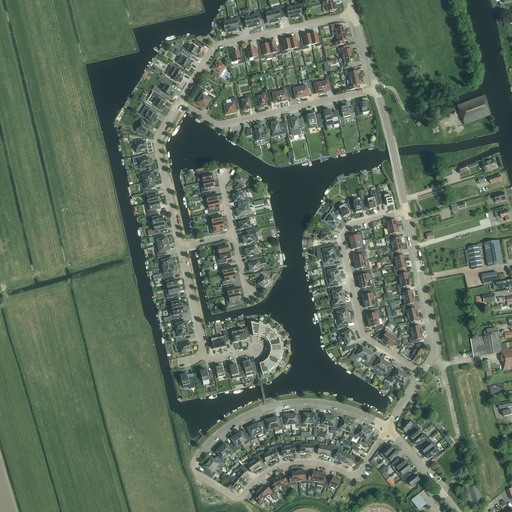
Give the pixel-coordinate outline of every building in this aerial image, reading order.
[(324,13),(327,12),(329,11),(330,12),(334,12),(334,10),(337,10),(335,3),(329,4),(329,1),(321,3),(324,13)] [(293,7),(295,18),(299,17),(299,16),(302,15),(300,10),(303,9),(302,3),(299,4),(299,5),(293,7)] [(295,18),(293,7),(289,8),(288,5),(282,6),(284,13),(287,13),(288,18),(291,18),(292,19),(295,18)] [(272,12),(274,23),(278,22),(277,21),(280,20),(279,14),(283,14),(281,6),(275,8),(276,11),(272,12)] [(274,23),(272,12),(267,13),(267,10),(261,11),(263,18),(266,17),(267,23),(270,23),(270,24),(274,23)] [(253,28),(257,27),(256,26),(259,25),(258,19),(261,19),(259,11),(254,12),(255,15),(250,16),(253,28)] [(253,28),(250,16),(246,17),(246,14),(240,16),(242,23),(245,22),(246,28),(249,27),(249,28),(253,28)] [(229,21),(232,32),(235,31),(235,30),(238,30),(237,26),(241,25),(239,17),(235,18),(236,20),(229,21)] [(232,32),(229,21),(223,22),(223,21),(218,22),(220,30),(224,29),(225,33),(228,32),(228,33),(232,32)] [(338,25),(331,27),(332,33),(333,37),(336,36),(346,34),(345,27),(339,28),(338,25)] [(310,35),(312,45),(316,44),(317,47),(322,46),(321,38),(318,39),(316,33),(310,35)] [(348,40),(346,34),(336,36),(337,40),(334,41),(335,46),(342,45),(342,42),(348,40)] [(312,45),(310,35),(303,36),(304,42),(301,43),(303,50),(309,49),(308,46),(312,45)] [(289,39),(291,49),(295,49),(296,51),(301,50),(300,43),(297,44),(295,38),(289,39)] [(291,49),(289,39),(282,41),(283,47),(281,47),(282,55),(288,53),(287,50),(291,49)] [(271,55),(271,58),(276,57),(276,56),(280,55),(279,48),(276,48),(275,42),(268,44),(271,55)] [(271,58),(271,55),(268,44),(261,45),(263,51),(259,52),(260,59),(265,58),(266,59),(271,58)] [(197,54),(198,54),(200,51),(199,51),(199,50),(191,45),(187,51),(182,48),(180,52),(190,58),(192,54),(196,56),(197,54)] [(247,49),(247,52),(246,52),(247,56),(248,55),(249,59),(253,58),(254,61),(259,60),(258,52),(255,53),(254,47),(251,48),(251,47),(247,47),(247,49)] [(345,47),(338,49),(339,55),(342,54),(343,58),(353,56),(351,49),(346,50),(345,47)] [(231,56),(232,59),(230,59),(231,63),(238,61),(238,64),(244,63),(243,56),(239,56),(238,51),(231,52),(232,55),(231,56)] [(188,69),(189,70),(190,67),(190,66),(191,64),(188,61),(189,59),(182,54),(181,57),(182,58),(179,64),(187,69),(188,69)] [(354,62),(353,56),(343,58),(344,62),(341,63),(342,68),(349,67),(349,64),(354,62)] [(218,79),(219,77),(219,76),(220,74),(220,75),(226,66),(217,61),(212,69),(215,72),(212,76),(218,79)] [(179,71),(171,66),(166,74),(173,79),(172,80),(176,82),(176,81),(179,83),(179,82),(180,83),(182,80),(181,79),(183,77),(178,73),(179,71)] [(352,72),(352,69),(345,71),(346,77),(349,76),(350,80),(360,78),(358,71),(352,72)] [(321,83),(323,94),(327,94),(327,92),(330,92),(328,86),(331,85),(329,75),(326,76),(326,79),(324,79),(325,82),(321,83)] [(171,97),(173,94),(172,93),(174,91),(169,87),(171,84),(160,77),(158,81),(164,84),(160,90),(170,96),(171,96),(171,97)] [(349,90),(356,89),(355,86),(361,84),(360,78),(350,80),(350,84),(348,85),(349,90)] [(323,94),(321,83),(314,84),(314,81),(310,82),(312,91),(315,91),(316,95),(319,94),(319,95),(323,94)] [(300,88),(302,98),(309,96),(307,91),(310,90),(309,83),(303,84),(304,87),(300,88)] [(302,98),(300,88),(296,89),(295,86),(289,87),(291,94),(294,93),(295,99),(302,98)] [(279,92),(281,103),(288,101),(286,95),(289,95),(288,87),(282,88),(283,91),(279,92)] [(281,103),(279,92),(275,93),(274,90),(269,92),(270,99),(273,98),(274,104),(281,103)] [(163,110),(165,107),(164,107),(166,104),(163,102),(164,100),(164,101),(165,99),(153,92),(151,95),(154,97),(150,103),(153,104),(153,105),(156,107),(162,110),(163,110)] [(265,100),(268,99),(267,92),(261,93),(262,96),(258,97),(258,101),(257,101),(258,104),(259,104),(260,107),(261,108),(264,108),(264,106),(267,106),(265,100)] [(202,94),(196,103),(205,108),(208,103),(211,105),(215,98),(210,95),(209,98),(202,94)] [(243,108),(244,111),(245,112),(248,111),(248,110),(251,109),(249,103),(253,103),(251,94),(245,96),(246,100),(242,101),(242,104),(241,104),(242,108),(243,108)] [(484,96),(457,106),(464,125),(489,116),(484,96)] [(224,105),(226,115),(236,113),(235,107),(238,106),(236,98),(230,99),(231,103),(224,105)] [(367,102),(360,103),(361,107),(356,108),(358,116),(363,115),(363,113),(368,112),(369,115),(372,115),(369,102),(367,102)] [(154,123),(155,123),(157,120),(156,120),(157,117),(154,115),(156,112),(147,106),(141,115),(154,123)] [(349,110),(348,106),(341,108),(343,118),(350,116),(350,118),(355,117),(353,109),(349,110)] [(325,118),(327,126),(333,124),(338,123),(336,113),(331,114),(330,110),(324,111),(324,114),(323,115),(324,119),(325,118)] [(316,126),(322,125),(320,117),(315,118),(314,114),(307,115),(308,118),(307,118),(308,122),(309,122),(310,129),(317,127),(316,126)] [(301,132),(305,131),(303,122),(299,123),(297,117),(295,118),(294,117),(291,118),(291,119),(291,122),(290,122),(291,126),(290,126),(292,135),(301,134),(301,135),(301,132)] [(141,132),(146,135),(150,129),(146,127),(148,123),(142,119),(139,123),(141,124),(136,132),(139,134),(141,132)] [(272,133),(273,137),(286,134),(284,125),(279,126),(278,122),(275,122),(275,121),(271,122),(272,123),(271,123),(272,126),(271,126),(272,130),(273,130),(273,133),(272,133)] [(256,137),(256,141),(257,141),(264,139),(264,140),(269,139),(267,128),(262,129),(261,125),(258,126),(258,125),(255,126),(255,127),(254,127),(255,130),(254,130),(255,134),(256,134),(257,137),(256,137)] [(147,149),(145,142),(139,143),(139,140),(131,142),(132,145),(135,144),(137,153),(141,152),(140,150),(147,149)] [(149,161),(149,158),(143,159),(142,156),(132,158),(134,164),(139,163),(141,169),(145,168),(144,166),(150,165),(150,164),(151,164),(150,161),(149,161)] [(482,164),(485,173),(497,168),(494,160),(491,161),(490,160),(486,162),(486,163),(482,164)] [(457,167),(457,168),(459,173),(468,170),(466,163),(457,167)] [(203,182),(213,180),(211,174),(206,175),(205,171),(197,173),(199,179),(197,179),(198,183),(203,182)] [(144,183),(154,181),(152,174),(146,175),(146,172),(138,174),(139,180),(143,179),(144,183)] [(241,177),(238,175),(234,181),(239,184),(238,187),(234,187),(235,191),(241,189),(247,180),(244,179),(245,178),(242,176),(241,177)] [(489,179),(491,184),(503,180),(501,175),(489,179)] [(213,180),(203,182),(204,187),(201,187),(202,193),(209,191),(209,188),(214,187),(213,180)] [(154,181),(144,183),(141,184),(142,188),(143,193),(150,191),(149,189),(155,187),(154,181)] [(369,210),(376,208),(375,202),(378,202),(375,190),(371,191),(370,191),(371,198),(367,199),(368,203),(367,203),(368,207),(369,207),(369,210)] [(236,195),(233,195),(233,196),(232,196),(233,200),(234,199),(234,202),(240,201),(241,205),(248,203),(246,192),(240,194),(240,193),(236,193),(236,195)] [(148,204),(158,202),(157,195),(151,196),(150,193),(143,195),(144,201),(147,200),(148,204)] [(207,203),(218,201),(216,194),(210,196),(210,193),(202,194),(204,200),(207,199),(207,203)] [(361,205),(365,204),(363,193),(358,194),(359,198),(354,199),(353,201),(356,213),(363,211),(361,205)] [(386,206),(393,204),(395,203),(395,201),(392,201),(390,194),(384,196),(383,193),(378,194),(380,203),(385,202),(386,206)] [(504,193),(494,195),(492,196),(492,199),(495,199),(496,202),(506,200),(504,193)] [(351,207),(350,200),(347,201),(347,203),(345,205),(345,204),(339,208),(340,211),(339,211),(341,215),(342,214),(344,217),(350,214),(348,210),(349,209),(349,208),(351,207)] [(218,201),(207,203),(208,208),(206,208),(207,210),(208,214),(214,213),(213,209),(219,208),(218,201)] [(158,202),(148,204),(149,208),(146,209),(148,215),(155,214),(154,210),(160,208),(158,202)] [(242,209),(236,210),(237,213),(236,213),(236,217),(238,216),(238,217),(241,216),(241,217),(245,217),(244,215),(251,214),(249,204),(241,206),(242,209)] [(336,227),(340,222),(335,218),(338,214),(333,207),(327,217),(330,218),(327,222),(336,227)] [(494,212),(495,212),(496,218),(501,216),(501,219),(505,218),(506,221),(511,220),(508,211),(505,212),(504,209),(500,210),(494,212)] [(212,224),(222,222),(221,215),(215,217),(214,214),(207,215),(208,221),(211,220),(212,224)] [(153,225),(163,223),(162,216),(156,218),(155,215),(148,216),(149,222),(152,221),(153,225)] [(382,220),(384,225),(387,225),(387,228),(395,227),(398,226),(396,220),(390,221),(390,218),(382,220)] [(246,220),(242,221),(242,222),(239,223),(238,224),(239,227),(240,227),(240,230),(246,228),(247,232),(254,230),(253,224),(250,225),(249,220),(246,221),(246,220)] [(222,222),(212,224),(213,228),(210,229),(211,234),(219,233),(218,230),(224,229),(222,222)] [(163,223),(153,225),(154,229),(151,230),(152,235),(159,234),(159,231),(165,230),(163,223)] [(398,226),(395,227),(387,228),(389,234),(385,235),(385,238),(386,238),(394,236),(393,233),(399,232),(398,226)] [(324,242),(328,242),(328,241),(331,242),(331,241),(332,241),(333,238),(332,237),(332,235),(326,234),(327,230),(316,229),(315,235),(321,236),(321,240),(324,240),(324,242)] [(248,236),(242,237),(243,240),(242,240),(242,244),(244,244),(247,243),(247,245),(251,244),(251,243),(254,242),(254,243),(257,242),(257,241),(258,241),(257,237),(256,237),(255,232),(247,233),(248,236)] [(355,236),(349,237),(350,244),(360,241),(360,238),(363,237),(361,232),(354,233),(355,236)] [(158,246),(168,244),(166,237),(161,239),(160,236),(153,237),(154,243),(157,242),(158,246)] [(400,238),(396,239),(395,236),(394,236),(386,238),(388,247),(391,246),(401,244),(400,238)] [(363,241),(360,241),(350,244),(352,250),(357,248),(358,252),(365,250),(364,244),(367,244),(367,245),(369,245),(368,240),(363,241)] [(503,264),(499,240),(484,243),(488,267),(503,264)] [(219,254),(229,252),(230,251),(229,248),(228,248),(228,245),(222,247),(221,242),(213,244),(215,251),(218,250),(219,254)] [(168,244),(158,246),(159,250),(156,251),(157,256),(164,255),(164,252),(169,251),(168,244)] [(401,244),(391,246),(393,252),(391,252),(391,255),(398,254),(397,251),(403,250),(401,244)] [(482,268),(478,245),(468,247),(472,270),(482,268)] [(316,249),(317,254),(323,253),(324,257),(334,255),(333,248),(327,249),(326,246),(316,249)] [(257,247),(252,248),(252,247),(248,248),(248,249),(245,250),(245,251),(244,251),(245,254),(246,254),(247,257),(251,256),(252,260),(260,258),(259,254),(258,254),(257,247)] [(359,256),(353,257),(355,263),(365,261),(364,257),(367,257),(366,251),(358,253),(359,256)] [(229,252),(219,254),(220,258),(217,259),(218,264),(225,263),(225,260),(231,259),(229,252)] [(398,257),(398,254),(391,255),(390,255),(392,261),(394,260),(395,264),(405,261),(404,255),(398,257)] [(322,262),(323,267),(331,266),(330,263),(336,261),(334,255),(324,257),(325,261),(322,262)] [(162,267),(173,265),(171,258),(165,260),(164,256),(157,257),(159,264),(162,263),(162,267)] [(265,258),(249,261),(250,264),(248,265),(249,267),(248,268),(249,271),(250,271),(253,271),(253,272),(257,271),(257,270),(260,269),(259,265),(266,263),(265,258)] [(368,260),(365,261),(355,263),(356,269),(362,268),(362,271),(370,269),(369,264),(368,260)] [(405,261),(395,264),(396,267),(393,268),(394,273),(402,272),(401,269),(407,268),(405,261)] [(173,265),(162,267),(163,271),(160,272),(162,278),(169,277),(168,273),(174,272),(173,265)] [(224,275),(234,273),(232,266),(226,267),(226,265),(220,266),(220,269),(222,269),(224,275)] [(329,278),(339,276),(337,269),(332,270),(331,267),(324,269),(325,274),(328,274),(329,278)] [(371,274),(370,270),(363,272),(363,275),(358,276),(359,283),(369,280),(368,275),(371,274)] [(399,281),(409,279),(408,273),(402,274),(402,272),(394,273),(395,276),(398,275),(399,281)] [(499,282),(497,272),(482,275),(484,285),(499,282)] [(234,273),(224,275),(225,281),(222,282),(223,285),(230,284),(229,281),(235,279),(235,277),(236,276),(235,273),(234,273)] [(260,273),(254,275),(255,278),(258,277),(261,279),(258,284),(260,286),(259,287),(262,289),(263,288),(265,285),(266,286),(268,282),(267,282),(269,279),(260,273)] [(328,284),(329,288),(337,286),(337,283),(340,282),(339,276),(329,278),(330,284),(328,284)] [(167,288),(177,286),(176,279),(172,280),(172,277),(162,279),(163,285),(166,284),(167,288)] [(409,279),(399,281),(400,285),(397,286),(398,291),(406,289),(405,286),(411,285),(409,279)] [(494,290),(511,286),(511,279),(493,283),(494,290)] [(367,291),(374,289),(373,283),(370,284),(369,280),(359,283),(360,289),(366,287),(367,291)] [(228,296),(238,294),(237,287),(231,288),(230,285),(223,287),(224,290),(227,290),(228,296)] [(177,286),(167,288),(168,293),(165,293),(166,299),(174,297),(173,294),(179,293),(177,286)] [(336,291),(336,288),(328,289),(329,295),(332,294),(333,298),(344,296),(343,296),(345,296),(344,292),(343,292),(342,289),(336,291)] [(363,302),(374,300),(376,299),(374,289),(367,291),(368,295),(362,296),(363,302)] [(403,299),(413,297),(412,291),(406,292),(406,289),(398,291),(399,296),(402,295),(403,299)] [(238,294),(228,296),(229,300),(226,301),(228,307),(235,306),(234,302),(240,300),(239,298),(240,297),(240,294),(238,294)] [(485,303),(491,302),(496,301),(495,294),(484,295),(484,297),(485,303)] [(331,303),(333,309),(340,307),(339,304),(345,303),(344,296),(333,298),(334,303),(331,303)] [(402,308),(410,307),(409,304),(415,303),(413,297),(403,299),(404,305),(402,306),(402,308)] [(172,310),(182,307),(181,301),(175,302),(174,299),(167,301),(168,306),(171,305),(172,310)] [(371,310),(378,308),(377,303),(376,299),(374,300),(363,302),(365,308),(370,307),(371,310)] [(182,307),(172,310),(173,314),(170,314),(171,320),(178,318),(178,315),(184,314),(182,307)] [(410,310),(410,307),(402,308),(403,314),(406,313),(407,317),(417,314),(416,308),(410,310)] [(333,310),(334,316),(337,315),(338,319),(349,317),(348,313),(347,313),(347,310),(341,312),(340,309),(333,310)] [(372,314),(366,315),(368,322),(378,319),(381,319),(380,315),(379,310),(372,311),(372,314)] [(406,326),(413,324),(413,322),(419,320),(417,314),(407,317),(408,320),(405,321),(406,326)] [(349,317),(338,319),(339,323),(336,324),(337,329),(344,328),(344,325),(350,324),(349,321),(350,320),(349,317)] [(383,328),(382,324),(379,325),(378,321),(378,320),(378,319),(368,322),(369,328),(375,326),(376,330),(382,329),(383,328)] [(177,331),(187,328),(185,322),(180,323),(179,320),(172,322),(173,327),(176,327),(177,331)] [(257,336),(259,322),(255,323),(251,323),(253,335),(253,336),(257,336)] [(261,337),(267,325),(263,324),(259,322),(257,336),(261,337)] [(411,334),(421,332),(420,326),(414,327),(413,324),(406,326),(407,331),(410,331),(411,334)] [(267,325),(261,337),(265,340),(274,329),(270,327),(267,325)] [(488,336),(499,334),(498,328),(497,325),(494,325),(495,329),(487,330),(487,332),(485,332),(485,336),(488,335),(488,336)] [(238,331),(240,341),(247,340),(246,334),(248,333),(247,327),(244,328),(244,330),(238,331)] [(187,328),(177,331),(178,337),(175,338),(176,342),(183,340),(183,336),(188,335),(187,328)] [(389,334),(390,331),(386,328),(382,334),(384,336),(381,340),(387,343),(392,336),(389,334)] [(274,329),(265,340),(267,343),(279,336),(276,333),(274,329)] [(339,342),(355,336),(353,332),(352,333),(351,330),(346,332),(344,330),(338,332),(340,338),(342,336),(344,340),(339,342)] [(240,341),(238,331),(232,333),(231,331),(228,332),(230,339),(233,339),(234,343),(240,341)] [(218,338),(220,348),(226,347),(225,341),(228,340),(226,332),(223,333),(224,337),(218,338)] [(421,332),(411,334),(412,338),(409,339),(410,344),(417,342),(417,339),(423,338),(421,332)] [(499,334),(483,337),(471,339),(472,348),(473,351),(467,353),(468,357),(473,355),(474,357),(502,353),(502,351),(508,350),(507,343),(506,343),(506,344),(501,345),(499,334)] [(280,340),(279,336),(267,343),(269,347),(283,344),(280,340)] [(355,336),(339,342),(341,346),(342,346),(345,352),(353,349),(351,345),(356,343),(355,340),(356,339),(355,336)] [(398,347),(401,342),(392,336),(387,343),(392,347),(395,342),(397,344),(396,346),(398,347)] [(220,348),(218,338),(211,340),(211,337),(207,337),(209,346),(212,346),(213,350),(220,348)] [(177,346),(180,345),(182,354),(186,353),(186,351),(192,350),(190,343),(184,344),(183,340),(176,342),(177,346)] [(413,353),(421,358),(424,352),(419,349),(421,346),(422,346),(422,343),(416,345),(416,347),(413,353)] [(283,352),(282,347),(283,344),(269,347),(269,351),(283,352)] [(351,356),(357,359),(356,360),(356,361),(358,363),(360,362),(367,350),(362,347),(358,352),(355,349),(351,356)] [(370,359),(373,354),(371,352),(371,351),(368,349),(368,350),(367,350),(360,362),(359,363),(368,369),(369,367),(373,361),(370,359)] [(511,369),(511,349),(508,350),(502,351),(502,353),(502,356),(501,356),(503,370),(511,369)] [(268,355),(281,360),(282,355),(283,352),(269,351),(268,355)] [(410,351),(407,356),(417,363),(421,358),(413,353),(410,351)] [(281,360),(268,355),(266,358),(277,367),(279,363),(281,360)] [(277,367),(266,358),(263,361),(270,373),(271,373),(274,369),(277,367)] [(374,361),(370,368),(373,370),(373,373),(377,375),(385,362),(380,358),(376,363),(374,361)] [(246,376),(253,375),(257,374),(255,365),(251,365),(250,361),(243,363),(244,366),(243,366),(244,370),(245,370),(246,376)] [(270,373),(263,361),(259,363),(259,364),(263,376),(267,374),(270,373)] [(391,365),(385,362),(377,375),(380,377),(382,376),(383,376),(386,378),(390,372),(388,370),(391,365)] [(236,364),(230,366),(230,369),(229,370),(230,373),(231,373),(232,379),(242,377),(240,368),(237,369),(236,364)] [(216,368),(216,371),(215,371),(216,375),(217,375),(218,378),(224,377),(225,379),(229,378),(227,369),(223,370),(222,366),(220,367),(219,366),(216,366),(216,368)] [(398,382),(403,373),(404,372),(400,370),(400,371),(397,369),(394,374),(392,373),(387,380),(392,383),(394,379),(398,382)] [(209,380),(210,385),(211,388),(214,387),(213,385),(214,385),(212,375),(208,376),(207,370),(200,371),(202,381),(209,380)] [(407,380),(409,377),(403,373),(398,382),(403,385),(401,388),(405,390),(410,382),(407,380)] [(188,378),(187,374),(180,376),(181,379),(180,379),(181,383),(182,383),(183,388),(190,387),(190,389),(195,388),(193,377),(188,378)] [(511,406),(511,400),(498,404),(499,409),(511,406)] [(424,409),(418,404),(415,407),(421,413),(424,409)] [(303,419),(300,420),(301,427),(303,427),(306,427),(306,424),(309,424),(310,414),(304,413),(303,419)] [(297,420),(296,414),(290,415),(291,425),(295,424),(295,427),(298,427),(301,427),(300,420),(297,420)] [(316,414),(310,414),(309,424),(313,424),(313,427),(316,427),(318,428),(319,420),(316,420),(316,414)] [(282,422),(283,429),(283,428),(286,427),(285,426),(291,425),(290,415),(284,415),(285,421),(282,422)] [(319,420),(318,428),(321,428),(323,428),(324,425),(327,426),(329,416),(323,415),(322,420),(319,420)] [(334,423),(336,417),(329,416),(327,426),(331,427),(330,431),(330,433),(335,434),(335,432),(337,424),(334,423)] [(283,429),(282,422),(279,423),(277,417),(271,419),(274,429),(277,428),(278,430),(281,430),(283,429)] [(265,420),(267,426),(264,427),(266,433),(266,434),(268,433),(268,432),(268,430),(274,429),(271,419),(265,420)] [(337,424),(335,432),(336,431),(340,432),(341,430),(345,431),(348,421),(343,419),(340,425),(337,424)] [(405,432),(409,428),(411,430),(416,424),(415,423),(412,421),(410,423),(407,420),(400,428),(405,432)] [(354,423),(348,421),(345,431),(348,432),(347,435),(350,436),(352,437),(355,430),(352,429),(354,423)] [(261,428),(258,423),(252,426),(257,435),(260,433),(261,436),(264,435),(266,434),(266,433),(264,427),(261,428)] [(416,424),(411,430),(413,432),(408,436),(413,440),(420,433),(418,431),(420,429),(418,427),(416,424)] [(249,434),(247,435),(250,442),(253,440),(255,439),(254,437),(257,435),(252,426),(247,428),(249,434)] [(361,426),(358,431),(355,430),(352,437),(354,438),(357,439),(358,436),(361,438),(366,429),(361,426)] [(372,432),(366,429),(361,438),(364,440),(363,443),(369,446),(373,440),(369,437),(372,432)] [(244,437),(241,432),(235,435),(241,444),(244,442),(246,444),(248,443),(250,442),(247,435),(244,437)] [(423,443),(429,438),(427,436),(425,434),(423,436),(420,433),(413,440),(417,445),(421,441),(423,443)] [(231,446),(236,452),(238,450),(240,449),(238,446),(241,444),(235,435),(230,439),(234,444),(231,446)] [(425,445),(420,449),(424,454),(436,445),(433,442),(432,442),(431,441),(429,438),(423,443),(425,445)] [(306,454),(306,444),(302,444),(302,441),(300,441),(296,442),(297,448),(300,448),(300,454),(306,454)] [(315,448),(316,442),(312,441),(310,441),(310,444),(306,444),(306,454),(312,454),(312,448),(315,448)] [(287,446),(289,455),(295,454),(294,449),(297,448),(296,442),(292,443),(293,445),(287,446)] [(318,449),(317,454),(323,455),(325,446),(319,445),(320,443),(316,442),(315,448),(318,449)] [(229,448),(225,443),(220,448),(227,455),(230,453),(232,455),(234,453),(236,452),(231,446),(229,448)] [(325,446),(323,455),(329,457),(330,451),(333,452),(336,446),(332,445),(329,444),(329,447),(325,446)] [(287,446),(281,448),(280,445),(277,446),(276,446),(278,452),(281,451),(282,457),(289,455),(287,446)] [(378,452),(381,454),(382,453),(386,457),(393,449),(389,445),(385,449),(383,447),(378,452)] [(428,459),(433,455),(435,457),(440,453),(437,448),(438,448),(437,447),(436,445),(424,454),(428,459)] [(271,451),(268,452),(272,461),(278,458),(276,453),(278,452),(276,446),(273,447),(270,448),(271,451)] [(336,453),(334,458),(340,461),(344,453),(340,451),(341,449),(339,448),(335,447),(336,446),(333,452),(336,453)] [(220,456),(217,459),(223,464),(224,465),(226,463),(225,462),(227,460),(225,458),(227,455),(220,448),(216,452),(220,456)] [(386,457),(384,459),(388,463),(390,465),(396,460),(394,458),(398,454),(393,449),(386,457)] [(264,458),(266,463),(272,461),(268,452),(265,454),(264,451),(261,452),(258,454),(261,460),(264,458)] [(345,464),(349,455),(344,453),(340,461),(345,464)] [(262,466),(259,461),(261,460),(258,454),(255,456),(253,457),(254,460),(251,462),(257,469),(262,466)] [(351,466),(353,461),(356,464),(361,457),(354,454),(353,457),(349,455),(345,464),(351,466)] [(215,461),(211,457),(207,462),(215,469),(217,466),(220,468),(221,466),(223,464),(217,459),(215,461)] [(396,472),(406,464),(402,459),(398,463),(396,460),(390,465),(392,467),(396,472)] [(203,467),(208,471),(205,475),(211,478),(215,473),(213,472),(215,469),(207,462),(203,467)] [(242,465),(246,470),(249,468),(252,473),(257,469),(251,462),(246,465),(245,463),(242,466),(242,465)] [(396,472),(401,479),(407,475),(406,472),(410,469),(406,464),(396,472)] [(239,472),(237,475),(244,481),(248,476),(244,473),(246,470),(242,465),(239,468),(237,470),(239,472)] [(305,476),(304,470),(298,471),(299,481),(303,481),(303,484),(306,484),(308,484),(308,476),(305,476)] [(292,478),(289,479),(291,486),(293,485),(296,485),(295,482),(299,481),(298,471),(292,472),(292,478)] [(308,476),(308,484),(310,484),(313,484),(314,481),(317,482),(319,472),(313,471),(312,477),(308,476)] [(323,486),(325,487),(328,480),(324,479),(325,473),(319,472),(317,482),(317,485),(323,486)] [(285,480),(283,474),(277,477),(281,486),(285,485),(286,488),(289,487),(291,486),(289,479),(285,480)] [(233,479),(240,485),(244,481),(237,475),(233,479)] [(409,475),(402,480),(406,485),(408,483),(411,486),(413,484),(414,485),(417,483),(416,482),(419,480),(415,475),(411,478),(409,475)] [(339,483),(338,482),(340,479),(333,476),(331,482),(328,480),(325,487),(327,488),(330,489),(331,487),(335,489),(336,486),(337,487),(339,483)] [(271,480),(274,485),(271,487),(275,493),(277,492),(280,491),(278,488),(281,486),(277,477),(271,480)] [(229,481),(224,487),(230,490),(232,487),(236,490),(240,485),(233,479),(230,482),(229,481)] [(477,481),(462,485),(469,509),(484,505),(477,481)] [(259,489),(266,497),(269,494),(271,496),(273,494),(275,493),(271,487),(268,489),(264,485),(259,489)] [(256,500),(261,506),(265,502),(263,500),(266,497),(259,489),(254,494),(258,498),(256,500)] [(420,494),(424,498),(430,492),(427,489),(420,494)] [(418,495),(411,500),(416,506),(418,509),(425,503),(423,501),(418,495)]
